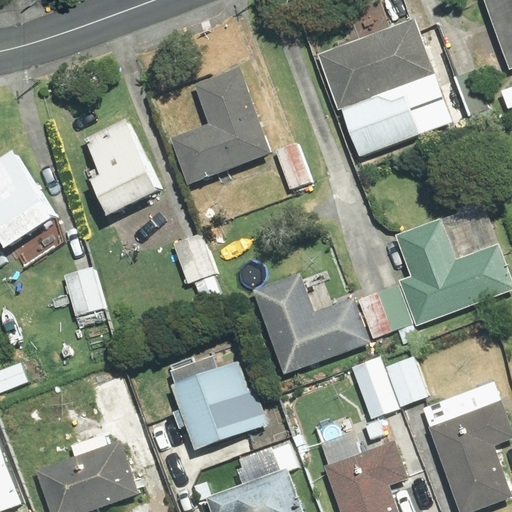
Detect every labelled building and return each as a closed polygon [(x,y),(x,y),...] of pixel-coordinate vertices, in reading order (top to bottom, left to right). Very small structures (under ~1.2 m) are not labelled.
[(511,0),(482,0),(508,71),(511,69),(511,0)] [(454,78),(434,85),(449,128),(489,114),(454,17),(435,24),(454,78)] [(415,22),(318,57),(335,105),(338,114),(355,160),(431,133),(414,86),(435,79),(415,22)] [(242,73),(197,90),(211,129),(171,143),(187,188),(272,157),(242,73)] [(132,121),(93,140),(110,176),(97,182),(114,216),(165,191),(132,121)] [(303,142),(276,153),(290,188),(317,177),(303,142)] [(0,271),(17,261),(9,249),(12,247),(58,217),(16,151),(0,161),(0,207),(0,208),(0,207),(0,235),(3,240),(0,241),(0,271)] [(410,279),(398,284),(413,323),(415,329),(511,290),(511,275),(484,202),(394,237),(410,279)] [(194,283),(201,303),(221,295),(214,276),(217,274),(202,234),(172,245),(187,286),(194,283)] [(107,315),(95,269),(63,277),(75,323),(107,315)] [(372,339),(357,300),(314,316),(299,277),(252,296),(285,380),(374,345),(372,339)] [(413,323),(398,284),(357,300),(372,339),(413,323)] [(414,349),(351,370),(367,417),(369,423),(365,424),(371,442),(395,434),(401,450),(416,445),(404,411),(431,402),(414,349)] [(218,355),(170,370),(175,386),(169,388),(191,456),(266,432),(245,364),(223,371),(218,355)] [(29,362),(0,372),(0,398),(37,385),(29,362)] [(119,440),(141,433),(120,375),(89,386),(102,423),(111,419),(119,440)] [(511,439),(511,434),(496,386),(424,409),(457,511),(486,511),(511,504),(511,501),(494,445),(511,439)] [(40,398),(4,412),(10,428),(46,414),(40,398)] [(353,434),(321,444),(329,467),(325,469),(338,511),(396,511),(389,490),(410,483),(397,445),(361,457),(353,434)] [(110,449),(106,436),(72,446),(76,460),(36,472),(48,511),(94,511),(140,498),(124,445),(110,449)] [(302,511),(289,474),(302,469),(292,442),(232,463),(241,487),(207,499),(211,511),(302,511)] [(0,511),(15,511),(20,511),(0,451),(0,511)]
